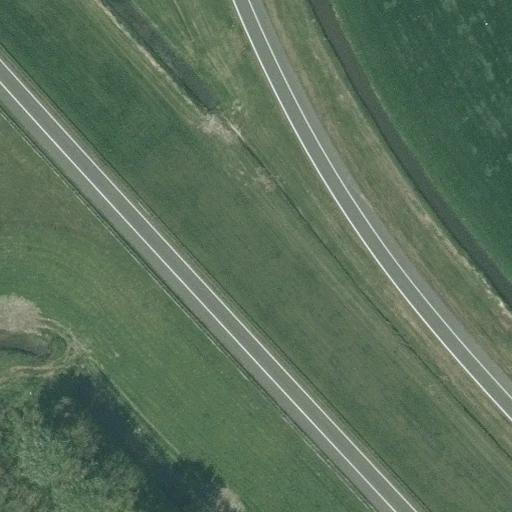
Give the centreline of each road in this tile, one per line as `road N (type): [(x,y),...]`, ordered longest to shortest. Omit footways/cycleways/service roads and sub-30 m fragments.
road 1 (motorway): [(0,68),(409,511)]
road 2 (motorway): [(511,408),(412,293),(335,184),(242,0)]
